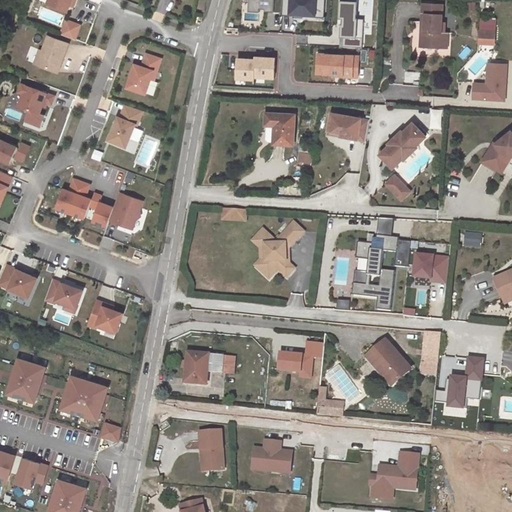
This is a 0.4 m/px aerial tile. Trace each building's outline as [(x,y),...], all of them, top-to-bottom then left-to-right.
[(48,0),(47,3),(67,11),(69,4),(71,1),(74,2),(74,0),(48,0)] [(250,0),(250,8),(261,8),(274,9),(273,11),(282,11),(282,0),(250,0)] [(282,0),(282,11),(282,12),(290,13),(290,15),(295,16),(295,13),(303,14),(303,16),(315,17),(316,8),(325,9),(325,0),(282,0)] [(356,0),(340,0),(339,18),(343,18),(343,24),(341,24),(341,36),(343,37),(343,47),(362,48),(363,19),(356,18),(356,0)] [(441,29),(444,30),(445,20),(442,19),(443,2),(422,1),(419,45),(440,47),(441,29)] [(316,8),(315,17),(323,17),(323,16),(325,16),(325,9),(316,8)] [(62,34),(76,39),(81,25),(67,20),(62,34)] [(448,30),(444,30),(441,29),(440,47),(447,47),(448,30)] [(495,29),(478,29),(478,36),(494,37),(495,29)] [(43,51),(38,64),(59,72),(69,43),(49,35),(43,51)] [(152,78),(154,70),(158,71),(162,58),(147,53),(143,66),(136,63),(128,87),(147,93),(152,78)] [(324,63),(317,62),(316,74),(334,74),(343,75),(343,76),(357,77),(358,67),(353,66),(354,56),(324,54),(324,63)] [(279,81),(279,58),(238,58),(238,81),(279,81)] [(503,100),(505,64),(490,63),(486,67),(485,84),(472,84),(472,99),(503,100)] [(52,104),(55,96),(22,84),(20,92),(24,94),(19,107),(41,114),(44,106),(45,102),(48,103),(52,104)] [(145,110),(127,104),(122,117),(120,116),(110,139),(128,147),(137,124),(139,125),(145,110)] [(444,109),(431,108),(429,129),(442,130),(444,109)] [(295,115),(266,112),(265,124),(267,124),(265,138),(267,141),(272,141),(272,143),(292,146),(295,115)] [(331,114),(327,131),(340,133),(339,137),(365,142),(369,121),(331,114)] [(389,145),(379,154),(392,168),(402,159),(403,160),(416,147),(415,146),(425,136),(412,123),(402,132),(401,131),(387,144),(389,145)] [(483,161),(498,170),(505,158),(506,157),(511,158),(511,157),(511,132),(511,131),(496,144),(494,143),(483,161)] [(18,147),(0,138),(0,157),(11,163),(18,147)] [(24,161),(31,147),(23,144),(17,158),(24,161)] [(498,170),(503,173),(511,158),(506,157),(505,158),(498,170)] [(0,169),(0,201),(3,203),(8,192),(5,190),(7,185),(10,186),(15,176),(0,169)] [(394,175),(385,184),(400,200),(409,191),(394,175)] [(64,189),(57,207),(86,218),(91,206),(98,208),(94,220),(108,226),(110,220),(115,207),(101,202),(103,196),(95,193),(93,199),(86,197),(90,185),(75,179),(70,191),(64,189)] [(143,201),(120,193),(115,207),(110,220),(133,230),(136,220),(141,216),(140,211),(143,201)] [(226,207),(222,207),(222,210),(222,216),(246,218),(246,212),(246,208),(242,208),(242,216),(226,214),(226,207)] [(242,208),(226,207),(226,214),(242,216),(242,208)] [(379,218),(377,235),(392,237),(394,219),(379,218)] [(304,232),(294,222),(289,227),(299,237),(304,232)] [(299,237),(289,227),(276,241),(270,236),(264,243),(270,249),(265,255),(265,262),(258,269),(269,279),(278,269),(287,277),(295,269),(289,263),(286,261),(286,251),(288,249),(299,237)] [(263,229),(252,241),(260,248),(260,259),(255,266),(258,269),(265,262),(265,255),(270,249),(264,243),(270,236),(263,229)] [(395,266),(408,267),(411,242),(398,241),(398,238),(392,237),(377,235),(376,238),(373,238),(372,244),(367,243),(358,242),(356,257),(368,259),(367,272),(365,284),(353,283),(352,294),(377,297),(376,309),(390,310),(395,271),(381,269),(383,250),(397,252),(395,266)] [(449,258),(416,255),(414,277),(431,279),(435,279),(435,282),(446,283),(449,258)] [(7,263),(0,278),(0,282),(29,296),(38,277),(7,263)] [(365,284),(367,272),(355,270),(353,283),(365,284)] [(511,271),(494,280),(507,306),(511,303),(511,271)] [(53,279),(46,298),(55,302),(56,300),(66,304),(76,307),(83,290),(74,287),(74,289),(70,287),(70,286),(53,279)] [(105,303),(97,300),(88,325),(96,328),(97,325),(116,332),(123,314),(113,310),(104,306),(105,303)] [(75,312),(76,307),(66,304),(65,308),(75,312)] [(437,375),(441,333),(425,331),(420,373),(437,375)] [(394,385),(409,372),(384,343),(369,356),(394,385)] [(233,356),(188,353),(184,380),(204,382),(205,370),(231,373),(233,356)] [(479,399),(483,359),(468,358),(466,378),(461,377),(460,381),(453,380),(447,379),(446,392),(450,392),(448,406),(466,408),(467,398),(479,399)] [(46,368),(19,359),(8,394),(36,403),(46,368)] [(109,388),(73,377),(62,409),(98,421),(109,388)] [(450,392),(446,392),(436,391),(435,405),(448,406),(450,392)] [(318,406),(319,400),(296,398),(295,409),(318,411),(318,406)] [(343,402),(319,400),(318,406),(343,408),(343,402)] [(104,423),(100,438),(118,443),(122,427),(104,423)] [(200,434),(202,461),(209,461),(210,472),(225,471),(222,432),(200,434)] [(281,442),(265,441),(264,450),(254,449),(252,470),(280,473),(281,469),(291,470),(292,452),(283,452),(283,454),(280,454),(281,442)] [(0,477),(8,481),(16,456),(0,451),(0,477)] [(400,467),(380,465),(380,476),(379,486),(374,485),(373,496),(394,498),(395,487),(417,488),(420,453),(401,452),(400,463),(406,465),(406,467),(400,467)] [(49,467),(25,459),(17,483),(33,488),(35,481),(43,484),(49,467)] [(379,486),(380,476),(372,475),(371,485),(374,485),(379,486)] [(79,511),(87,489),(60,481),(50,511),(79,511)] [(199,511),(196,501),(175,506),(176,511),(199,511)]
